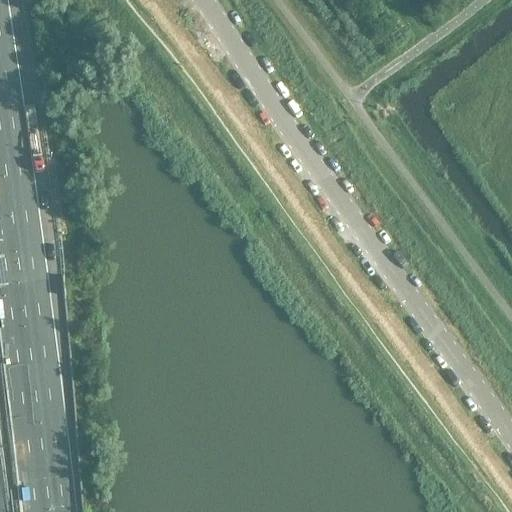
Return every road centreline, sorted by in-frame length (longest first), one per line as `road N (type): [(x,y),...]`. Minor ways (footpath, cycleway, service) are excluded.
road 1 (unclassified): [(511,435),(202,0)]
road 2 (motorway): [(49,511),(0,142)]
